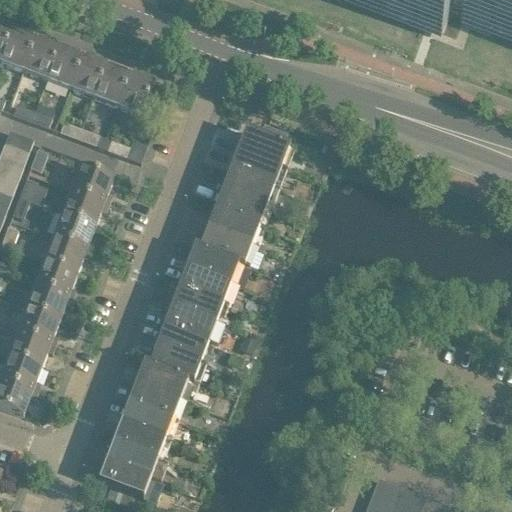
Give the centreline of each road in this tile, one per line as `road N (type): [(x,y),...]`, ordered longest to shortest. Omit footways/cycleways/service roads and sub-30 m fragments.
road 1 (residential): [(72,454),(223,50)]
road 2 (tertiary): [(344,94),(488,143)]
road 3 (tertiary): [(344,94),(223,50)]
